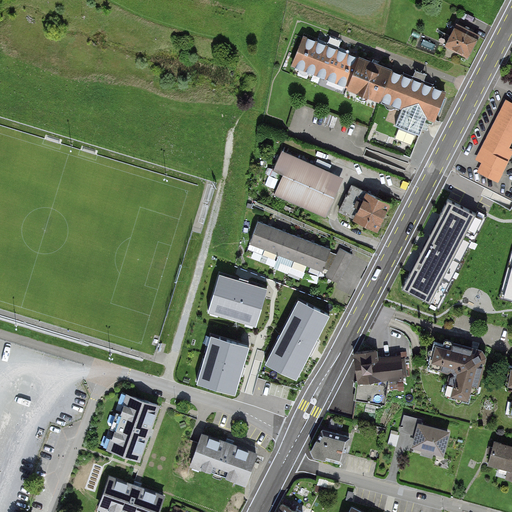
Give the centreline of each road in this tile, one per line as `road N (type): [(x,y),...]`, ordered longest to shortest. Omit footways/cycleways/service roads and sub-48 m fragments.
road 1 (secondary): [(297,438),(484,73)]
road 2 (track): [(165,386),(236,127)]
road 3 (residential): [(114,371),(241,410),(297,438)]
road 4 (residential): [(287,457),(470,511)]
